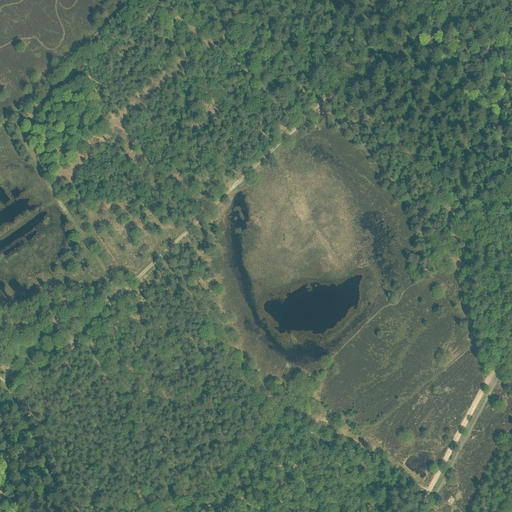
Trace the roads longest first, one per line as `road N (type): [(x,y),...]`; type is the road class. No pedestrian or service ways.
road 1 (track): [(12,398),(426,0)]
road 2 (track): [(7,116),(120,295)]
road 3 (track): [(417,511),(511,336)]
road 4 (track): [(0,123),(130,0)]
road 5 (track): [(289,407),(182,511)]
road 6 (track): [(12,398),(67,511)]
